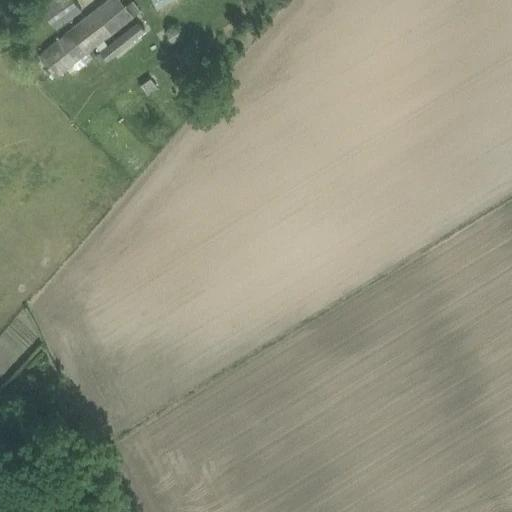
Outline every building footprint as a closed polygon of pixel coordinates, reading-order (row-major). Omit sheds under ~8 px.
[(104,38),(134,14),(140,9),(133,0),(132,0),(127,4),(123,0),(105,0),(39,54),(57,76),(74,62),(78,66),(88,58),(84,54),(96,44),(100,49),(107,42),(104,38)] [(55,26),(74,13),(82,7),(76,0),(46,0),(40,5),(55,26)] [(100,50),(108,59),(145,30),(138,20),(100,50)] [(183,37),(177,24),(166,30),(173,43),(183,37)] [(159,87),(151,77),(142,83),(149,94),(159,87)]
